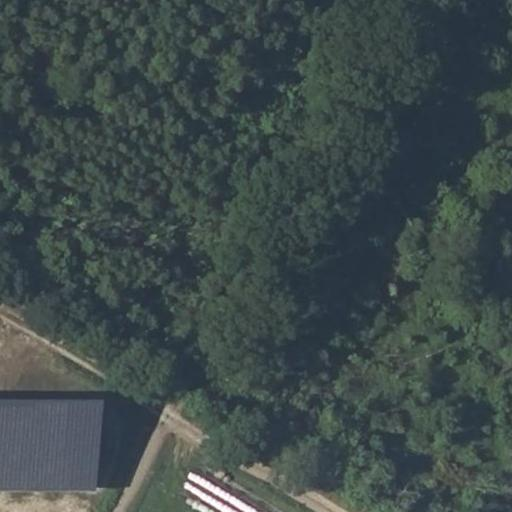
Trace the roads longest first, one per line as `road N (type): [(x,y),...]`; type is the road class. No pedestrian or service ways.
road 1 (track): [(122,511),(169,415),(408,0)]
road 2 (track): [(0,308),(321,511)]
